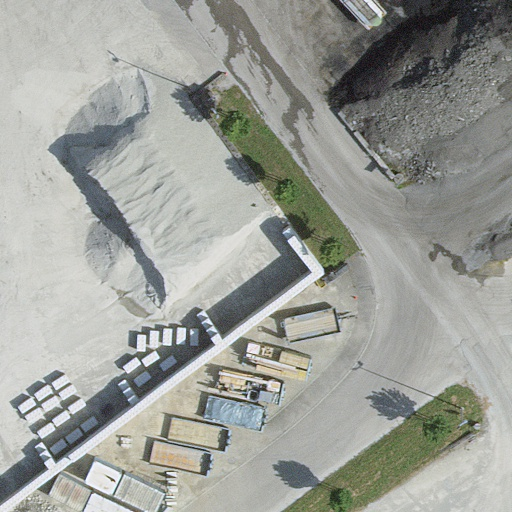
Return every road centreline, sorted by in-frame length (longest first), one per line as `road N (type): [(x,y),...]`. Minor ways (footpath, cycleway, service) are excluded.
road 1 (track): [(214,0),(465,318),(511,294)]
road 2 (unknown): [(425,268),(141,511)]
